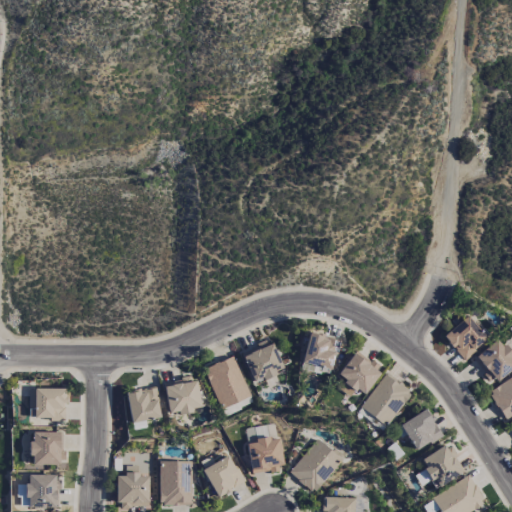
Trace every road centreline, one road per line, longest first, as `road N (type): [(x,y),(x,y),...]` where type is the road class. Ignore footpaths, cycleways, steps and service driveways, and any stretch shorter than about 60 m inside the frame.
road 1 (residential): [(511,490),(436,376),(339,309),(256,312),(156,355),(0,357)]
road 2 (residential): [(91,511),(97,358)]
